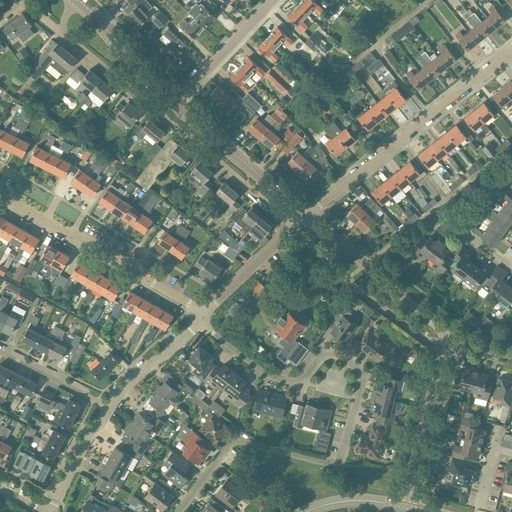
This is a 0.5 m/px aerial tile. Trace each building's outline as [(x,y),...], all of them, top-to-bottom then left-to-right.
[(125,11),(139,26),(149,17),(145,13),(152,6),(146,0),(128,0),(127,1),(131,5),(125,11)] [(302,0),(298,6),(308,15),(314,9),(320,15),(324,11),(318,5),(313,0),(302,0)] [(333,7),(339,13),(346,6),(339,0),(337,0),(334,3),(335,4),(333,7)] [(199,12),(194,17),(205,28),(215,17),(201,3),(196,9),(199,12)] [(487,17),(496,28),(505,20),(493,5),(489,9),(492,13),(487,17)] [(302,21),(308,15),(298,6),(288,16),(298,26),(304,31),(308,27),(302,21)] [(333,7),(333,6),(326,13),(335,21),(339,15),(338,14),(339,13),(333,7)] [(431,14),(439,23),(444,19),(436,10),(431,14)] [(160,11),(155,16),(163,25),(169,19),(168,19),(163,13),(160,11)] [(470,16),(486,36),(496,28),(487,17),(481,21),(474,12),(470,16)] [(21,40),(29,34),(26,30),(32,25),(23,13),(10,24),(10,25),(3,30),(7,34),(13,30),(21,40)] [(191,14),(180,25),(195,39),(205,28),(194,17),(191,14)] [(410,21),(414,26),(420,20),(418,17),(416,16),(410,21)] [(470,16),(466,19),(473,28),(468,32),(477,43),(486,36),(470,16)] [(172,30),(179,24),(174,19),(167,25),(172,30)] [(453,31),(445,21),(438,26),(447,36),(453,31)] [(405,35),(406,35),(410,32),(404,25),(402,27),(400,28),(400,29),(401,30),(404,33),(405,35)] [(278,27),(268,37),(278,46),(284,41),(290,46),(294,42),(287,37),(288,36),(278,27)] [(327,34),(320,27),(305,43),(330,67),(331,66),(335,71),(339,68),(352,57),(345,50),(338,58),(323,44),(325,42),(322,40),(327,34)] [(178,37),(168,28),(163,34),(171,41),(162,51),(177,65),(186,55),(173,43),(178,37)] [(134,40),(140,34),(136,30),(130,35),(134,40)] [(467,51),(477,43),(468,32),(463,36),(460,32),(455,36),(467,51)] [(393,34),(391,36),(392,38),(394,40),(395,41),(396,43),(401,40),(395,33),(393,34)] [(385,42),(386,43),(388,46),(395,41),(394,40),(392,38),(391,36),(385,42)] [(273,52),(278,46),(268,37),(259,46),(269,56),(275,62),(279,58),(273,52)] [(67,47),(60,41),(58,43),(55,47),(51,43),(33,65),(42,72),(49,64),(63,76),(69,69),(78,59),(65,49),(67,47)] [(443,52),(438,56),(447,67),(456,59),(444,44),(439,48),(443,52)] [(16,54),(24,65),(32,59),(24,49),(16,54)] [(437,75),(447,67),(438,56),(432,60),(423,49),(419,52),(422,54),(421,55),(437,75)] [(293,60),(286,53),(282,57),(289,64),(293,60)] [(419,71),(428,82),(437,75),(421,55),(417,58),(424,67),(419,71)] [(239,67),(249,77),(255,71),(261,77),(265,73),(259,67),(249,57),(239,67)] [(379,59),(375,61),(380,67),(384,65),(379,59)] [(355,73),(364,66),(361,62),(352,70),(355,73)] [(272,69),(292,88),(298,82),(278,63),(272,69)] [(249,77),(239,67),(230,77),(240,86),(246,92),(250,88),(244,82),(249,77)] [(92,91),(102,79),(90,69),(80,80),(92,91)] [(292,88),(272,69),(266,75),(274,83),(274,84),(284,94),(290,87),(292,88)] [(418,90),(428,82),(419,71),(414,75),(411,71),(406,75),(418,90)] [(102,79),(92,91),(88,96),(83,102),(88,107),(93,101),(100,107),(105,101),(114,90),(102,79)] [(511,80),(502,88),(511,98),(511,97),(511,80)] [(14,83),(9,89),(14,93),(19,87),(14,83)] [(232,99),(218,85),(209,94),(224,108),(232,99)] [(318,85),(309,93),(314,99),(324,91),(318,85)] [(387,95),(397,107),(406,100),(396,87),(387,95)] [(511,98),(502,88),(492,96),(505,111),(510,107),(506,102),(511,98)] [(13,97),(2,89),(0,92),(0,95),(11,103),(13,97)] [(355,93),(356,94),(355,94),(360,100),(366,94),(362,90),(360,92),(358,90),(355,93)] [(78,98),(83,102),(88,96),(83,92),(78,98)] [(239,95),(255,111),(261,105),(248,93),(243,98),(239,95)] [(354,104),(360,100),(355,94),(350,99),(354,104)] [(255,111),(239,95),(233,101),(248,114),(246,116),(249,119),(250,117),(255,111)] [(397,107),(387,95),(377,103),(387,115),(397,107)] [(30,109),(19,101),(16,107),(28,112),(30,109)] [(119,103),(114,110),(118,114),(117,116),(130,127),(134,123),(136,121),(142,113),(129,102),(124,107),(119,103)] [(484,102),(474,110),(490,130),(491,130),(484,122),(494,115),(484,102)] [(368,110),(378,122),(387,115),(377,103),(368,110)] [(269,128),(274,122),(283,111),(278,107),(271,116),(269,114),(262,122),(257,118),(248,128),(260,138),(269,128)] [(327,113),(324,108),(318,112),(322,117),(327,113)] [(368,130),(378,122),(368,110),(358,118),(368,130)] [(486,134),(490,130),(474,110),(464,118),(474,130),(480,126),(486,134)] [(105,117),(108,119),(111,122),(116,116),(110,111),(105,117)] [(287,116),(283,111),(274,122),(278,126),(287,116)] [(0,144),(10,149),(24,120),(19,118),(15,126),(13,125),(9,133),(3,130),(0,134),(0,144)] [(24,120),(10,149),(23,156),(30,143),(20,138),(23,132),(25,132),(29,123),(24,120)] [(146,133),(157,142),(165,132),(150,120),(142,129),(138,134),(142,138),(146,133)] [(260,138),(272,148),(281,138),(275,133),(280,127),(278,126),(274,122),(269,128),(260,138)] [(328,126),(346,148),(356,140),(346,128),(342,131),(338,127),(337,128),(332,122),(328,126)] [(456,124),(447,132),(453,140),(457,144),(466,137),(456,124)] [(346,148),(328,126),(324,129),(328,134),(327,135),(331,140),(326,144),(336,156),(346,148)] [(447,132),(437,140),(447,152),(457,144),(447,132)] [(302,138),(297,133),(282,149),(287,154),(302,138)] [(30,160),(42,166),(52,145),(56,137),(51,135),(47,142),(43,149),(37,147),(30,160)] [(191,154),(171,138),(163,148),(149,164),(136,180),(148,190),(172,160),(175,163),(177,160),(182,165),(191,154)] [(478,144),(474,139),(468,143),(472,149),(478,144)] [(501,144),(504,148),(511,143),(507,139),(501,144)] [(437,140),(428,147),(438,160),(447,152),(437,140)] [(52,145),(42,166),(53,172),(60,158),(63,151),(67,143),(62,141),(59,148),(52,145)] [(504,148),(501,144),(495,149),(489,142),(482,148),(490,158),(498,152),(498,153),(504,148)] [(73,146),(67,143),(63,151),(69,153),(73,146)] [(143,159),(149,164),(163,148),(157,143),(143,159)] [(288,162),(297,171),(315,151),(310,146),(302,155),(298,151),(288,162)] [(428,167),(438,160),(428,147),(418,155),(428,167)] [(92,151),(87,148),(80,158),(86,161),(92,151)] [(313,164),(321,155),(316,150),(315,151),(297,171),(306,179),(317,168),(313,164)] [(95,170),(90,177),(103,159),(98,156),(90,167),(95,170)] [(113,157),(109,163),(114,166),(118,161),(113,157)] [(71,164),(60,158),(53,172),(64,177),(71,164)] [(90,177),(82,189),(92,197),(101,184),(95,180),(101,171),(111,178),(117,169),(103,159),(90,177)] [(472,164),(477,170),(483,166),(478,159),(472,164)] [(401,169),(410,181),(420,174),(410,161),(401,169)] [(188,176),(200,187),(197,191),(203,197),(213,185),(207,180),(213,173),(200,162),(188,176)] [(477,170),(472,164),(472,165),(473,166),(467,171),(471,176),(477,170)] [(71,182),(82,189),(90,177),(80,169),(71,182)] [(391,177),(401,189),(410,181),(401,169),(391,177)] [(455,181),(458,186),(468,178),(464,174),(455,181)] [(391,196),(401,189),(391,177),(382,184),(391,196)] [(458,186),(455,181),(448,186),(452,191),(458,186)] [(130,194),(135,185),(130,182),(125,191),(130,194)] [(239,195),(224,182),(216,191),(231,204),(230,206),(236,211),(241,205),(235,200),(239,195)] [(111,210),(125,191),(120,187),(119,189),(111,184),(107,189),(99,201),(111,210)] [(382,204),(391,196),(382,184),(372,192),(382,204)] [(417,190),(424,199),(427,197),(420,187),(417,190)] [(431,208),(428,203),(424,199),(417,190),(417,189),(423,197),(417,202),(422,208),(425,212),(431,208)] [(148,190),(136,209),(130,205),(122,217),(132,224),(153,194),(148,190)] [(111,210),(122,217),(130,205),(125,201),(130,194),(125,191),(111,210)] [(503,207),(511,214),(511,198),(503,192),(501,195),(507,201),(503,207)] [(132,224),(145,233),(153,221),(147,216),(156,202),(155,201),(158,197),(153,194),(132,224)] [(428,203),(431,208),(438,203),(434,198),(428,203)] [(356,223),(375,203),(372,199),(367,204),(366,203),(361,207),(357,203),(347,214),(356,223)] [(481,199),(478,203),(478,204),(479,204),(484,208),(488,211),(491,208),(492,207),(481,199)] [(380,208),(375,203),(356,223),(365,232),(376,221),(371,217),(380,208)] [(247,231),(249,229),(262,214),(252,206),(247,212),(243,208),(233,219),(247,231)] [(409,207),(404,211),(409,218),(414,214),(409,207)] [(509,227),(511,222),(511,214),(503,207),(498,213),(491,208),(488,211),(509,227)] [(179,212),(172,208),(166,217),(173,221),(179,212)] [(233,213),(227,209),(222,216),(227,221),(233,214),(233,213)] [(501,236),(509,227),(488,211),(486,214),(493,220),(488,226),(501,236)] [(261,238),(262,239),(265,235),(274,224),(262,214),(249,229),(261,238)] [(415,214),(409,219),(412,223),(419,218),(415,214)] [(399,228),(389,217),(384,221),(394,232),(399,228)] [(406,228),(412,223),(409,219),(403,224),(406,228)] [(0,234),(10,240),(18,226),(7,220),(0,232),(0,234)] [(170,250),(178,239),(185,228),(180,224),(172,236),(166,231),(158,242),(170,250)] [(29,233),(18,226),(10,240),(15,243),(8,256),(14,259),(29,233)] [(494,246),(501,236),(488,226),(483,233),(476,227),(474,230),(494,246)] [(191,232),(185,228),(181,234),(186,238),(191,232)] [(40,239),(29,233),(14,259),(19,262),(26,249),(32,252),(40,239)] [(261,238),(258,242),(263,245),(269,239),(265,235),(262,239),(261,238)] [(429,258),(443,240),(439,237),(436,242),(430,237),(427,241),(421,236),(408,248),(420,257),(423,253),(429,258)] [(178,239),(170,250),(182,258),(190,247),(178,239)] [(443,240),(429,258),(435,262),(432,266),(442,274),(452,260),(446,255),(449,252),(443,247),(447,243),(443,240)] [(49,269),(59,250),(48,244),(38,261),(34,259),(26,273),(31,276),(34,270),(39,273),(43,265),(49,269)] [(238,252),(229,246),(223,254),(233,260),(238,252)] [(452,269),(463,277),(473,265),(467,260),(472,253),(463,246),(452,260),(453,260),(454,258),(458,261),(452,269)] [(49,269),(44,276),(49,279),(53,272),(59,275),(54,284),(58,286),(64,277),(60,274),(70,256),(59,250),(49,269)] [(207,261),(201,256),(195,265),(202,269),(200,271),(213,280),(222,268),(213,263),(209,259),(207,261)] [(26,273),(34,259),(33,259),(28,269),(20,264),(12,278),(20,282),(26,273)] [(75,293),(90,267),(79,261),(71,275),(81,281),(74,293),(75,293)] [(8,268),(0,264),(0,263),(0,273),(4,276),(8,268)] [(463,277),(479,289),(494,270),(485,263),(480,270),(473,265),(463,277)] [(479,289),(475,295),(476,296),(482,287),(488,291),(497,299),(508,285),(502,280),(507,273),(498,266),(494,270),(479,289)] [(92,287),(100,274),(90,267),(75,293),(75,294),(79,296),(87,284),(92,287)] [(92,287),(103,294),(111,280),(100,274),(92,287)] [(73,282),(64,277),(58,286),(63,289),(64,288),(69,290),(73,282)] [(270,291),(256,279),(247,290),(261,302),(270,291)] [(111,280),(103,294),(114,300),(122,286),(111,280)] [(511,287),(508,285),(497,299),(507,306),(511,299),(511,287)] [(17,299),(29,306),(34,296),(22,289),(17,299)] [(123,304),(134,311),(141,297),(130,291),(123,304)] [(94,294),(90,292),(85,300),(90,302),(94,294)] [(2,296),(0,300),(0,328),(2,330),(11,311),(9,314),(2,311),(9,299),(2,296)] [(34,296),(29,306),(30,306),(30,305),(36,308),(40,299),(34,296)] [(134,311),(144,317),(152,303),(141,297),(134,311)] [(101,298),(96,306),(97,306),(90,319),(94,321),(101,308),(100,308),(105,300),(101,298)] [(354,303),(347,298),(334,316),(339,321),(331,332),(344,342),(356,326),(347,319),(352,314),(348,311),(354,303)] [(235,301),(227,312),(232,316),(240,305),(235,301)] [(115,308),(111,314),(116,317),(120,309),(123,304),(119,302),(115,308)] [(152,303),(144,317),(155,323),(162,311),(163,309),(152,303)] [(11,311),(23,315),(25,309),(13,305),(11,311)] [(125,312),(120,309),(116,317),(121,320),(125,312)] [(163,309),(162,311),(155,323),(166,329),(174,316),(163,309)] [(24,317),(11,311),(2,330),(11,334),(16,324),(19,325),(24,317)] [(296,318),(297,317),(289,312),(284,318),(281,316),(277,321),(279,323),(275,328),(283,333),(281,335),(282,336),(278,343),(283,347),(276,356),(284,362),(287,358),(296,365),(308,349),(298,341),(297,342),(294,340),(300,332),(301,332),(306,326),(305,325),(306,324),(300,320),(299,321),(296,318)] [(40,318),(34,315),(31,323),(37,325),(40,318)] [(135,318),(131,315),(126,323),(131,326),(135,318)] [(473,315),(469,321),(474,325),(479,319),(473,315)] [(485,316),(475,328),(483,330),(490,321),(485,316)] [(146,324),(142,321),(130,342),(135,344),(146,324)] [(51,333),(56,336),(60,328),(54,325),(51,333)] [(22,340),(35,346),(41,335),(28,328),(22,340)] [(60,328),(48,353),(61,359),(67,348),(61,345),(64,338),(63,338),(66,331),(60,328)] [(152,328),(145,340),(150,343),(157,330),(152,328)] [(393,349),(369,330),(358,345),(371,355),(370,357),(378,362),(379,360),(386,364),(390,359),(396,363),(401,356),(394,351),(393,352),(392,351),(393,349)] [(54,341),(53,341),(41,335),(35,346),(48,353),(54,341)] [(74,353),(76,348),(79,343),(73,340),(68,349),(74,353)] [(79,343),(76,348),(82,351),(85,346),(79,343)] [(192,372),(203,381),(215,365),(210,360),(213,356),(200,346),(189,359),(194,363),(191,367),(192,371),(193,371),(192,372)] [(82,351),(76,348),(74,353),(70,361),(76,364),(81,355),(82,351)] [(101,361),(109,370),(119,361),(110,352),(101,361)] [(109,370),(101,361),(91,370),(100,379),(109,370)] [(0,379),(6,383),(12,371),(0,364),(0,379)] [(203,381),(213,388),(217,383),(224,387),(235,373),(223,365),(220,368),(215,365),(203,381)] [(472,390),(477,369),(472,368),(471,371),(464,369),(463,374),(458,372),(452,390),(463,393),(464,388),(472,390)] [(481,370),(477,369),(472,390),(478,392),(477,397),(487,400),(492,381),(486,380),(488,375),(480,373),(481,370)] [(19,389),(25,377),(12,371),(6,383),(19,389)] [(246,381),(235,373),(224,387),(230,392),(226,397),(238,406),(247,401),(250,391),(242,386),(246,381)] [(179,382),(194,393),(200,386),(198,385),(184,374),(179,382)] [(25,377),(19,389),(32,396),(38,384),(25,377)] [(374,390),(372,395),(394,401),(396,390),(401,392),(404,381),(386,377),(385,384),(379,383),(377,391),(374,390)] [(511,382),(499,378),(493,397),(502,400),(501,404),(510,407),(511,400),(511,390),(510,389),(511,382)] [(158,391),(171,401),(176,405),(178,406),(181,402),(179,401),(180,400),(178,398),(181,393),(186,388),(175,379),(171,385),(165,381),(161,387),(158,391)] [(9,391),(4,388),(0,394),(0,395),(6,398),(9,391)] [(199,388),(195,394),(202,399),(206,394),(199,388)] [(44,389),(39,399),(50,404),(55,395),(44,389)] [(287,397),(258,390),(253,409),(282,417),(287,397)] [(171,401),(158,391),(150,401),(155,405),(151,411),(155,414),(155,415),(162,420),(167,413),(163,411),(171,401)] [(22,397),(16,394),(13,402),(10,408),(14,410),(18,404),(18,405),(22,397)] [(197,405),(201,399),(196,395),(192,401),(197,405)] [(394,401),(372,395),(371,401),(374,402),(372,410),(377,412),(375,419),(393,424),(395,413),(391,412),(394,401)] [(59,409),(75,417),(81,405),(69,399),(66,405),(59,402),(56,407),(59,409)] [(218,412),(210,406),(201,399),(197,405),(206,411),(202,415),(209,420),(205,427),(206,433),(216,441),(227,427),(218,419),(221,414),(218,412)] [(39,400),(36,406),(42,408),(45,403),(39,400)] [(34,409),(26,405),(20,417),(28,421),(34,409)] [(303,423),(320,428),(317,438),(329,441),(331,433),(325,432),(331,411),(307,406),(306,407),(299,405),(293,426),(302,428),(303,423)] [(59,409),(53,421),(69,428),(75,417),(59,409)] [(464,418),(472,420),(474,414),(466,412),(464,418)] [(133,422),(149,434),(153,429),(157,433),(165,423),(172,428),(172,427),(165,422),(162,420),(155,415),(150,421),(140,413),(133,422)] [(465,439),(482,444),(485,430),(472,427),(474,421),(472,420),(464,418),(462,418),(459,429),(468,431),(465,439)] [(149,434),(133,422),(125,432),(136,440),(131,446),(140,452),(142,454),(149,443),(145,440),(149,434)] [(185,425),(177,435),(190,445),(184,453),(198,464),(208,450),(202,445),(205,440),(185,425)] [(375,426),(372,426),(369,439),(362,437),(358,451),(377,456),(379,447),(381,447),(386,429),(375,426)] [(12,430),(6,427),(2,434),(8,437),(12,430)] [(28,432),(35,435),(37,430),(31,427),(28,432)] [(44,432),(41,438),(59,447),(65,436),(54,430),(51,436),(44,432)] [(35,435),(28,432),(26,437),(25,440),(30,443),(31,439),(32,440),(35,435)] [(8,437),(2,434),(0,438),(0,455),(6,458),(12,447),(5,443),(8,437)] [(511,448),(511,435),(505,434),(503,442),(502,445),(511,448)] [(59,447),(41,438),(38,444),(45,448),(42,454),(44,455),(53,459),(59,447)] [(329,441),(317,438),(314,449),(326,452),(329,441)] [(482,444),(465,439),(463,447),(455,445),(454,448),(451,456),(464,460),(466,454),(478,458),(481,448),(482,444)] [(109,458),(126,467),(131,456),(136,459),(140,452),(131,446),(127,443),(122,450),(116,447),(109,458)] [(37,461),(20,452),(15,462),(20,464),(19,467),(22,468),(25,471),(29,472),(30,470),(32,471),(31,473),(43,479),(50,467),(38,460),(37,461)] [(190,465),(172,452),(165,461),(163,464),(169,468),(164,474),(181,488),(188,478),(184,474),(190,465)] [(435,452),(432,465),(437,466),(438,463),(441,464),(443,454),(435,452)] [(126,467),(109,458),(103,469),(108,472),(105,479),(113,483),(121,488),(124,481),(120,479),(126,467)] [(466,462),(452,458),(449,471),(454,473),(451,484),(461,486),(462,484),(470,486),(474,471),(470,469),(471,464),(466,462)] [(503,490),(511,492),(511,463),(508,462),(505,473),(507,474),(503,490)] [(159,478),(148,470),(142,478),(153,485),(159,478)] [(105,479),(97,474),(96,475),(99,476),(94,485),(109,492),(113,483),(105,479)] [(237,487),(227,480),(216,495),(232,507),(240,497),(248,503),(254,494),(240,483),(237,487)] [(173,497),(156,484),(145,497),(163,510),(173,497)] [(97,511),(100,507),(103,502),(96,498),(96,497),(91,494),(80,511),(97,511)] [(100,507),(97,511),(119,511),(121,511),(111,506),(103,502),(100,507)] [(226,509),(217,502),(214,507),(209,503),(202,511),(223,511),(224,511),(226,509)]
